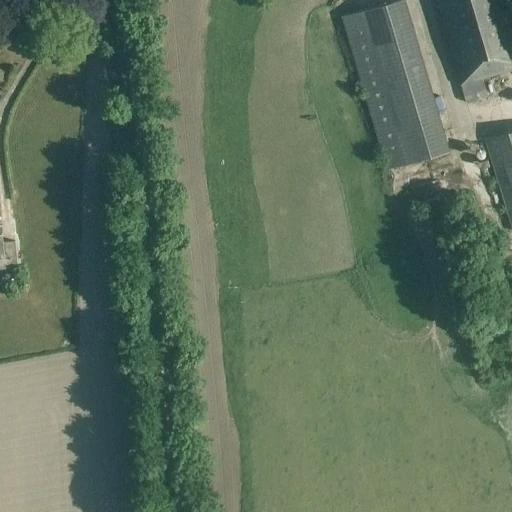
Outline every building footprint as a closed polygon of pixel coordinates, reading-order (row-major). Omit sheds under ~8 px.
[(404,0),(396,0),(342,16),(387,169),(449,151),(404,0)] [(435,0),(460,83),(482,77),(511,68),(511,20),(506,0),(435,0)] [(488,97),(482,77),(460,83),(467,103),(488,97)] [(511,130),(485,139),(511,225),(511,130)] [(457,171),(433,175),(435,188),(460,183),(457,171)] [(15,240),(2,242),(1,233),(0,232),(0,268),(17,267),(15,240)]
